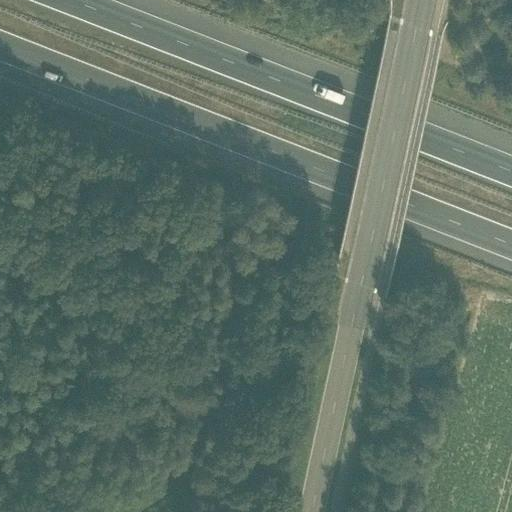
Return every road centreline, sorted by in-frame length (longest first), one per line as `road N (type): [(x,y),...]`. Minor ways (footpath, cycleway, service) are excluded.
road 1 (motorway): [(0,49),(511,248)]
road 2 (secondary): [(315,511),(421,0)]
road 3 (motorway): [(511,166),(90,0)]
